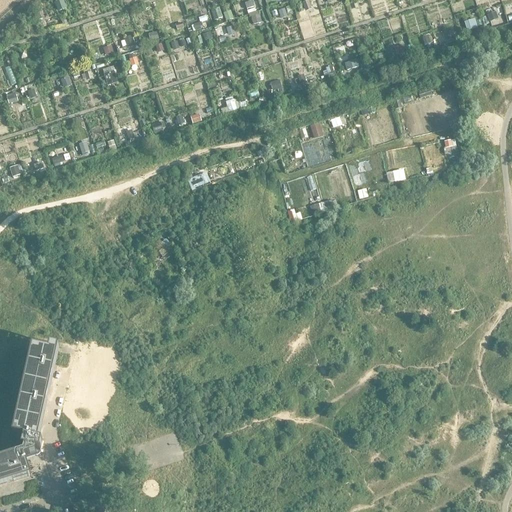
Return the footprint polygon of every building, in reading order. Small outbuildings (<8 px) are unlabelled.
[(252,1),(245,4),(247,9),(254,7),(252,1)] [(309,1),(302,3),(305,12),(312,9),(309,1)] [(211,10),(215,20),(223,16),(220,7),(211,10)] [(228,7),(222,9),(227,22),(237,18),(234,13),(234,12),(231,14),(230,13),(228,7)] [(494,8),(485,11),(489,22),(498,19),(494,8)] [(284,9),(278,11),(281,19),(287,17),(284,9)] [(256,12),(248,14),(249,18),(251,17),(253,25),(262,23),(259,15),(258,11),(256,12)] [(474,19),(464,22),(467,32),(477,28),(474,19)] [(201,22),(193,25),(195,31),(203,29),(201,22)] [(233,27),(226,28),(228,36),(235,34),(233,27)] [(157,33),(148,35),(150,41),(158,39),(157,33)] [(209,33),(203,35),(205,43),(212,41),(209,33)] [(132,36),(124,38),(126,46),(134,44),(132,36)] [(428,36),(422,38),(424,45),(431,43),(428,36)] [(177,41),(170,43),(173,49),(179,47),(177,41)] [(162,44),(155,46),(157,53),(164,51),(162,44)] [(403,45),(394,48),(397,55),(406,52),(403,45)] [(111,46),(103,49),(105,55),(113,53),(111,46)] [(26,50),(18,52),(20,60),(28,57),(26,50)] [(384,52),(377,55),(380,61),(386,59),(384,52)] [(356,60),(345,64),(347,71),(358,67),(356,60)] [(332,66),(325,68),(328,75),(334,73),(332,66)] [(114,71),(103,74),(107,86),(117,83),(114,71)] [(91,72),(85,74),(87,81),(93,79),(91,72)] [(303,74),(297,77),(300,84),(306,82),(303,74)] [(68,77),(61,80),(64,89),(71,86),(68,77)] [(280,81),(270,84),(273,92),(282,89),(280,81)] [(443,83),(433,86),(435,94),(445,90),(443,83)] [(430,88),(418,92),(420,99),(432,95),(430,88)] [(34,89),(27,92),(30,99),(37,97),(34,89)] [(16,95),(6,98),(8,105),(13,103),(13,104),(18,102),(16,95)] [(399,98),(393,100),(395,109),(402,108),(399,98)] [(233,100),(226,103),(227,108),(229,113),(230,112),(230,113),(237,110),(233,100)] [(247,101),(238,104),(240,110),(248,108),(247,101)] [(199,114),(190,117),(192,124),(202,122),(199,114)] [(182,116),(176,118),(178,125),(184,123),(182,116)] [(339,116),(330,119),(333,128),(342,126),(339,116)] [(160,123),(152,125),(154,135),(163,132),(160,123)] [(319,123),(310,126),(314,139),(323,136),(319,123)] [(132,130),(126,132),(128,140),(135,138),(132,130)] [(283,135),(276,137),(278,145),(286,143),(283,135)] [(451,140),(444,142),(445,149),(452,147),(451,140)] [(86,142),(79,145),(82,154),(89,152),(86,142)] [(326,163),(326,154),(307,154),(307,163),(326,163)] [(62,156),(52,159),(54,166),(64,162),(62,156)] [(17,166),(10,168),(13,178),(20,175),(17,166)] [(403,170),(393,172),(395,183),(405,181),(405,180),(403,170)] [(197,177),(191,179),(194,188),(204,185),(208,183),(204,174),(200,176),(201,177),(197,178),(197,177)] [(366,189),(357,191),(359,200),(368,197),(366,189)] [(332,200),(324,203),(326,211),(331,209),(334,208),(333,202),(332,200)] [(318,204),(310,207),(312,215),(321,212),(318,204)] [(294,210),(287,212),(290,223),(297,221),(294,210)] [(309,210),(299,213),(302,219),(302,221),(311,217),(311,216),(309,210)] [(160,240),(153,245),(163,257),(169,252),(166,248),(169,245),(165,240),(162,243),(160,240)] [(36,456),(38,455),(39,455),(39,454),(40,453),(40,452),(43,441),(38,440),(58,346),(51,345),(50,350),(33,347),(14,435),(26,438),(24,447),(26,448),(25,452),(0,459),(0,485),(32,476),(25,456),(35,453),(36,456)]
